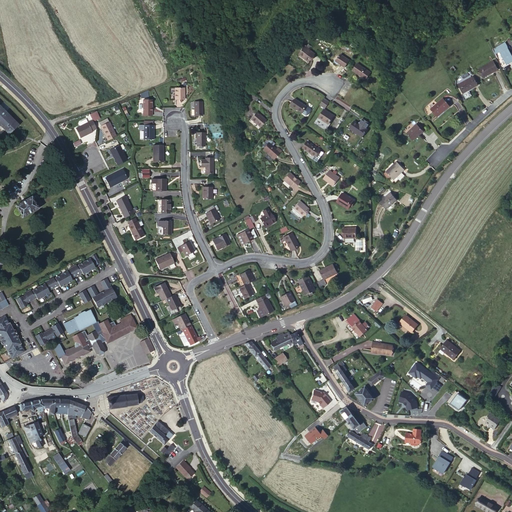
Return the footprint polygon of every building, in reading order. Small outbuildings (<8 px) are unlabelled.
[(305,48),(299,56),(309,63),(315,55),(305,48)] [(341,56),(336,63),(345,69),(350,61),(341,56)] [(478,69),(482,77),(497,70),(493,62),(478,69)] [(353,72),(362,79),(368,71),(358,65),(353,72)] [(368,71),(362,79),(366,82),(371,73),(368,71)] [(473,81),(458,88),(462,97),(477,89),(473,81)] [(185,85),(175,85),(176,97),(185,96),(185,85)] [(154,96),(145,96),(144,113),(153,113),(154,96)] [(203,99),(194,98),(194,113),(203,113),(203,99)] [(295,98),(290,106),(301,114),(307,106),(295,98)] [(324,99),(319,106),(326,110),(330,103),(324,99)] [(444,99),(431,109),(439,119),(446,113),(444,112),(450,107),(444,99)] [(0,108),(0,128),(6,136),(16,126),(0,108)] [(257,110),(249,119),(258,127),(266,119),(257,110)] [(324,110),(319,118),(328,125),(334,116),(324,110)] [(97,124),(92,115),(87,117),(80,121),(75,124),(80,133),(97,124)] [(100,122),(107,137),(116,133),(109,118),(100,122)] [(353,121),(349,129),(362,138),(367,131),(353,121)] [(145,122),(144,122),(144,137),(154,137),(154,122),(153,122),(148,122),(145,122)] [(417,124),(407,132),(413,140),(423,132),(417,124)] [(205,129),(196,129),(195,143),(204,143),(205,129)] [(262,145),(264,147),(269,142),(272,145),(275,142),(271,139),(267,139),(262,145)] [(302,147),(314,156),(312,158),(317,162),(324,152),(307,140),(302,147)] [(116,162),(126,158),(118,141),(109,146),(116,162)] [(264,147),(262,149),(273,158),(280,150),(277,147),(275,149),(272,145),(269,142),(264,147)] [(163,159),(163,143),(153,143),(153,159),(163,159)] [(212,156),(205,156),(205,158),(200,158),(200,166),(205,166),(205,173),(213,173),(212,156)] [(397,164),(385,174),(389,179),(392,182),(404,172),(397,164)] [(121,165),(103,174),(108,184),(126,175),(121,165)] [(338,176),(329,169),(322,177),(332,185),(338,176)] [(287,171),(281,179),(292,187),(298,180),(287,171)] [(155,188),(166,188),(166,176),(156,176),(155,188)] [(212,185),(202,184),(201,197),(211,197),(212,185)] [(115,196),(123,214),(133,209),(124,192),(115,196)] [(354,200),(343,192),(337,201),(349,208),(354,200)] [(34,199),(32,195),(14,203),(20,215),(37,207),(37,206),(35,202),(34,199)] [(390,195),(377,206),(383,213),(396,203),(390,195)] [(65,201),(63,197),(51,202),(54,207),(65,201)] [(159,210),(168,210),(169,197),(160,197),(159,210)] [(299,199),(292,207),(301,214),(308,207),(299,199)] [(211,206),(202,210),(207,221),(216,217),(211,206)] [(261,215),(257,217),(261,226),(272,221),(267,212),(266,212),(261,215)] [(130,216),(123,220),(124,223),(123,224),(131,239),(140,234),(133,219),(131,220),(130,216)] [(169,217),(155,217),(155,231),(169,230),(169,217)] [(233,222),(238,232),(247,228),(242,218),(233,222)] [(234,234),(238,232),(233,222),(230,224),(234,234)] [(343,228),(342,238),(353,239),(355,239),(355,229),(343,228)] [(289,231),(281,235),(287,248),(295,244),(289,231)] [(222,232),(214,236),(218,245),(227,241),(222,232)] [(218,245),(214,236),(208,238),(213,248),(218,245)] [(185,238),(176,243),(182,253),(191,248),(185,238)] [(168,249),(153,255),(156,265),(172,259),(168,249)] [(103,261),(98,252),(94,255),(96,257),(97,260),(99,263),(103,261)] [(93,256),(87,259),(92,269),(98,266),(95,260),(94,258),(93,256)] [(87,259),(81,263),(85,270),(86,272),(92,269),(87,259)] [(79,263),(75,265),(79,273),(83,271),(79,264),(79,263)] [(330,263),(317,270),(322,279),(335,271),(330,263)] [(75,265),(71,267),(72,268),(75,275),(79,273),(75,265)] [(238,283),(243,282),(249,279),(244,267),(233,272),(238,283)] [(64,272),(69,281),(75,278),(74,276),(70,269),(70,268),(64,272)] [(64,272),(57,275),(58,275),(61,282),(62,285),(69,281),(64,272)] [(55,275),(51,277),(56,285),(60,283),(56,276),(55,275)] [(96,284),(90,287),(99,306),(119,296),(109,276),(103,280),(107,287),(108,286),(109,288),(107,289),(101,292),(99,293),(98,292),(100,291),(96,284)] [(305,276),(295,281),(302,296),(313,291),(305,276)] [(51,277),(48,279),(48,280),(52,287),(56,285),(51,277)] [(153,288),(157,297),(161,295),(166,293),(160,279),(149,284),(151,289),(153,288)] [(46,280),(40,283),(45,293),(52,290),(51,288),(47,281),(46,280)] [(238,283),(233,286),(238,297),(248,292),(243,282),(238,283)] [(40,283),(34,287),(35,287),(38,295),(39,297),(45,293),(40,283)] [(32,287),(29,289),(33,297),(37,295),(33,288),(32,287)] [(87,288),(80,292),(86,302),(93,299),(87,288)] [(29,289),(25,290),(26,292),(29,299),(33,297),(29,289)] [(176,302),(170,291),(166,293),(161,295),(167,306),(176,302)] [(24,292),(18,295),(23,305),(29,302),(28,300),(24,293),(24,292)] [(261,292),(249,298),(254,308),(257,314),(268,309),(261,292)] [(280,307),(284,305),(290,302),(285,292),(275,297),(280,307)] [(6,296),(0,299),(0,306),(10,302),(7,296),(6,296)] [(376,297),(368,305),(373,310),(381,302),(376,297)] [(109,322),(107,318),(99,322),(98,319),(96,320),(91,307),(86,309),(85,309),(79,311),(79,313),(74,315),(75,317),(74,318),(73,317),(67,320),(69,323),(66,324),(68,329),(72,327),(73,329),(79,326),(80,328),(93,322),(96,328),(87,332),(85,328),(73,334),(75,338),(74,343),(69,346),(68,344),(58,349),(64,360),(89,349),(87,344),(91,342),(95,352),(99,353),(103,351),(105,347),(100,337),(105,335),(107,341),(138,327),(131,314),(120,318),(122,322),(116,324),(114,320),(109,322)] [(172,319),(175,326),(177,325),(185,321),(180,310),(166,316),(168,321),(172,319)] [(5,312),(0,314),(0,335),(5,347),(6,347),(10,355),(23,349),(19,341),(19,340),(16,333),(13,327),(10,320),(9,320),(5,312)] [(351,313),(346,316),(353,324),(354,325),(359,321),(357,320),(353,316),(351,313)] [(405,313),(398,320),(409,330),(416,322),(405,313)] [(59,320),(52,323),(53,325),(57,333),(64,330),(59,320)] [(359,321),(354,325),(353,327),(361,336),(368,330),(365,327),(367,325),(363,321),(361,322),(360,320),(359,321)] [(185,321),(177,325),(184,341),(193,337),(191,334),(185,321)] [(51,326),(48,328),(52,336),(56,334),(51,326)] [(48,328),(44,329),(48,338),(52,336),(48,328)] [(279,328),(271,331),(273,336),(268,339),(272,346),(288,338),(285,332),(284,329),(280,331),(279,328)] [(285,332),(288,338),(291,337),(296,334),(292,328),(285,332)] [(42,329),(35,332),(40,342),(46,339),(42,330),(42,329)] [(294,343),(300,341),(296,334),(291,337),(294,343)] [(148,354),(156,350),(150,337),(142,341),(148,354)] [(267,363),(247,339),(240,341),(261,367),(267,363)] [(446,339),(439,347),(452,357),(459,350),(446,339)] [(391,345),(371,342),(370,352),(377,353),(378,353),(390,354),(391,345)] [(135,355),(143,352),(140,344),(132,348),(135,355)] [(279,349),(269,356),(275,365),(278,363),(277,361),(283,356),(279,349)] [(433,376),(435,373),(418,361),(410,370),(418,376),(420,373),(430,380),(428,383),(433,387),(438,380),(433,376)] [(338,363),(333,367),(349,391),(355,387),(338,363)] [(384,373),(385,372),(383,370),(381,372),(381,371),(368,381),(371,385),(384,375),(384,373)] [(354,393),(363,405),(371,399),(374,397),(368,390),(365,385),(354,393)] [(370,388),(368,390),(374,397),(378,394),(374,389),(372,391),(370,388)] [(321,392),(314,389),(311,399),(318,401),(322,408),(331,402),(324,393),(323,393),(321,392)] [(402,390),(400,400),(404,401),(407,404),(409,409),(419,406),(417,399),(409,392),(402,390)] [(449,401),(461,410),(462,409),(453,402),(460,392),(457,390),(449,401)] [(133,394),(133,392),(106,395),(108,408),(134,404),(134,401),(135,402),(136,403),(137,403),(138,403),(139,402),(140,401),(140,399),(140,395),(139,393),(138,392),(137,392),(135,392),(134,393),(133,394)] [(469,399),(460,392),(453,402),(462,409),(469,399)] [(53,402),(53,395),(49,395),(45,395),(41,396),(42,401),(49,401),(50,411),(50,415),(55,414),(54,409),(53,402)] [(75,411),(80,416),(85,404),(76,400),(66,396),(66,402),(66,403),(66,405),(66,412),(70,411),(71,410),(75,411)] [(371,399),(363,405),(370,410),(376,405),(371,399)] [(87,419),(89,412),(85,404),(80,416),(87,419)] [(13,412),(11,406),(0,409),(0,412),(2,416),(13,412)] [(346,420),(352,415),(346,406),(340,411),(346,420)] [(72,434),(76,440),(79,438),(77,435),(76,433),(75,432),(75,429),(74,426),(73,420),(71,410),(70,411),(66,412),(67,416),(68,422),(72,434)] [(489,413),(486,417),(488,419),(485,423),(490,425),(489,427),(492,429),(499,419),(489,413)] [(357,418),(355,419),(352,415),(346,420),(352,429),(353,429),(356,433),(364,428),(357,418)] [(41,432),(45,431),(39,416),(38,417),(36,418),(41,432)] [(44,441),(41,432),(36,418),(30,420),(36,436),(39,443),(44,441)] [(155,418),(145,428),(162,443),(166,439),(162,435),(167,429),(163,425),(155,418)] [(78,429),(86,433),(91,423),(83,419),(78,429)] [(30,420),(25,422),(31,438),(36,436),(30,420)] [(59,437),(63,435),(57,422),(52,423),(59,437)] [(171,433),(167,429),(162,435),(166,439),(166,438),(167,438),(171,433)] [(18,445),(23,443),(17,430),(12,432),(14,436),(18,445)] [(347,436),(360,443),(362,444),(365,439),(366,436),(359,432),(358,436),(349,431),(347,436)] [(420,432),(412,431),(412,436),(404,436),(403,444),(418,446),(420,432)] [(6,435),(13,449),(19,446),(18,445),(14,436),(12,432),(6,435)] [(71,436),(67,439),(72,445),(76,442),(71,436)] [(110,466),(129,444),(121,437),(119,439),(121,441),(104,460),(110,466)] [(158,450),(164,455),(173,447),(168,443),(164,447),(162,445),(158,450)] [(19,446),(13,449),(14,452),(15,454),(19,462),(18,462),(21,469),(28,465),(21,449),(19,446)] [(445,471),(454,456),(444,449),(440,454),(442,455),(439,459),(438,458),(434,465),(445,471)] [(52,456),(65,474),(71,469),(58,452),(52,456)] [(192,471),(181,459),(174,466),(185,478),(192,471)] [(52,463),(46,466),(44,463),(38,465),(44,477),(56,471),(52,463)] [(477,478),(481,470),(474,466),(470,473),(469,473),(467,477),(466,476),(462,482),(468,485),(468,484),(473,487),(474,485),(478,478),(477,478)] [(194,478),(191,482),(202,491),(205,488),(202,485),(203,483),(200,480),(199,482),(194,478)] [(31,493),(36,500),(40,497),(36,490),(31,493)] [(493,511),(498,504),(481,494),(476,503),(492,511),(493,511)] [(100,511),(110,511),(112,510),(121,500),(116,495),(106,506),(104,505),(101,508),(102,510),(100,511)] [(187,505),(194,511),(207,511),(208,511),(194,499),(190,496),(188,499),(191,501),(187,505)] [(40,497),(36,500),(43,510),(41,511),(53,511),(49,506),(47,507),(40,497)] [(142,511),(147,507),(142,503),(134,511),(142,511)]
